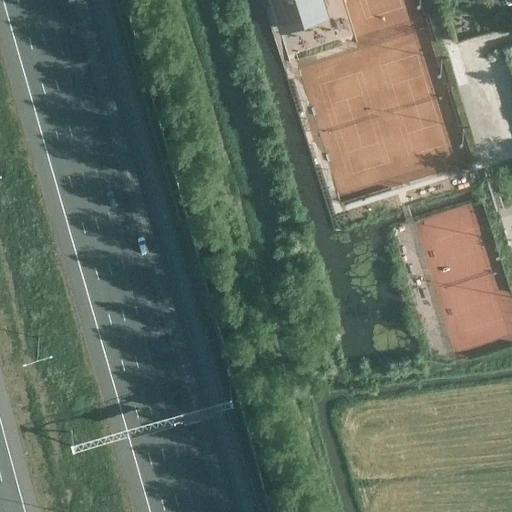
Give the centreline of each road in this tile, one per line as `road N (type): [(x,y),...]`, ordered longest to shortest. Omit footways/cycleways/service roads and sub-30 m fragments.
road 1 (track): [(179,0),(329,511)]
road 2 (motorway): [(185,511),(38,0)]
